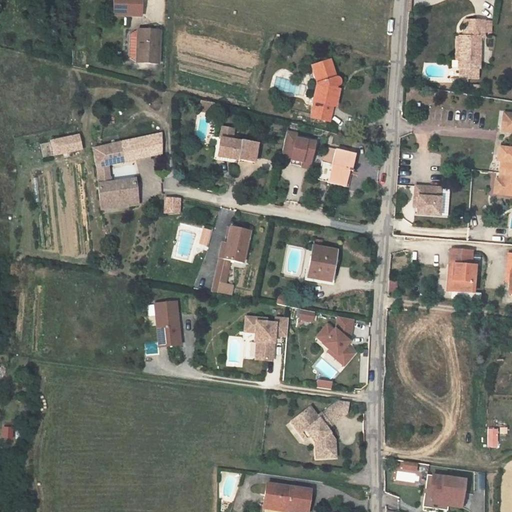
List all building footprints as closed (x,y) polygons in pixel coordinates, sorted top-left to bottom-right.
[(111,0),(111,15),(139,17),(139,0),(111,0)] [(461,35),(460,60),(459,79),(467,79),(468,72),(470,72),(470,67),(479,67),(480,37),(484,37),(485,21),(467,20),(466,35),(461,35)] [(158,32),(136,30),(134,63),(156,64),(158,32)] [(316,99),(318,100),(314,116),(329,119),(333,104),(336,104),(340,88),(337,87),(338,85),(339,83),(342,83),(341,78),(337,78),(332,62),(317,67),(322,87),(319,87),(316,99)] [(500,130),(511,131),(511,147),(499,146),(497,159),(501,159),(499,179),(495,178),(493,192),(511,194),(511,114),(502,114),(500,130)] [(296,133),(285,131),(280,156),(309,163),(314,142),(295,137),(296,133)] [(81,149),(78,135),(51,141),(54,155),(81,149)] [(109,170),(121,168),(164,159),(162,135),(119,144),(92,150),(94,173),(109,170)] [(214,159),(251,165),(254,144),(217,138),(214,159)] [(343,186),(350,155),(334,152),(326,182),(343,186)] [(289,163),(308,167),(309,163),(290,159),(289,163)] [(94,173),(96,188),(111,185),(109,170),(94,173)] [(96,188),(97,208),(141,200),(138,180),(111,185),(96,188)] [(440,217),(443,190),(417,188),(416,198),(419,198),(419,207),(418,215),(440,217)] [(250,228),(230,224),(226,242),(223,255),(230,256),(243,259),(250,228)] [(207,246),(212,230),(203,228),(198,244),(207,246)] [(218,290),(220,281),(225,282),(230,256),(223,255),(226,242),(220,241),(212,289),(218,290)] [(305,276),(330,281),(335,252),(311,247),(305,276)] [(466,248),(465,263),(470,263),(468,290),(467,298),(483,299),(483,300),(496,301),(497,292),(489,291),(491,264),(487,264),(488,249),(466,248)] [(14,286),(27,286),(28,263),(15,263),(14,286)] [(234,283),(225,282),(220,281),(218,290),(233,293),(234,283)] [(160,326),(157,327),(160,348),(180,345),(175,303),(158,305),(160,326)] [(297,319),(312,323),(314,312),(299,309),(297,319)] [(285,338),(287,320),(274,319),(274,324),(265,323),(265,319),(244,317),(243,332),(253,333),(252,341),(255,342),(253,359),(270,362),(272,343),(269,343),(270,336),(273,336),(285,338)] [(347,362),(354,354),(345,346),(348,342),(352,320),(337,317),(335,332),(334,330),(333,332),(326,326),(317,338),(323,343),(322,345),(329,351),(338,357),(339,355),(347,362)] [(338,357),(329,351),(328,353),(344,366),(347,362),(339,355),(338,357)] [(330,380),(338,371),(322,358),(314,366),(330,380)] [(315,389),(330,390),(331,382),(316,381),(315,389)] [(345,415),(346,406),(336,405),(316,422),(305,410),(292,421),(301,431),(308,439),(313,446),(313,458),(332,457),(332,439),(325,432),(345,415)] [(13,427),(1,427),(1,440),(13,439),(13,427)] [(487,430),(487,448),(496,448),(496,430),(487,430)] [(402,461),(401,468),(414,470),(416,463),(402,461)] [(236,499),(239,474),(223,471),(219,496),(236,499)] [(462,482),(430,477),(429,486),(434,487),(432,497),(439,498),(438,507),(458,509),(462,482)] [(305,511),(308,492),(265,486),(262,508),(294,511),(305,511)]
